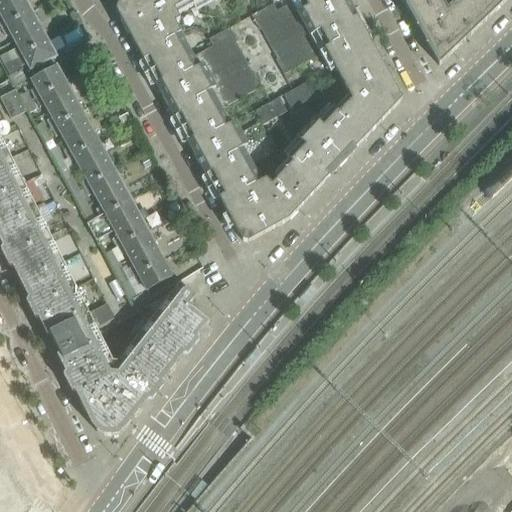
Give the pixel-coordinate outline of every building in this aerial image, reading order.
[(0,29),(1,31),(32,15),(23,0),(22,0),(0,11),(0,19),(1,22),(0,22),(0,29)] [(0,0),(0,11),(22,0),(0,0)] [(179,22),(177,17),(193,8),(188,0),(130,0),(117,7),(116,13),(149,73),(188,52),(179,37),(175,25),(179,22)] [(188,0),(193,8),(207,0),(212,0),(214,3),(219,0),(188,0)] [(368,30),(362,19),(357,10),(353,12),(346,0),(295,0),(297,2),(277,13),(273,7),(252,18),(259,32),(278,62),(276,63),(284,77),(325,55),(364,33),(364,32),(368,30)] [(400,0),(438,68),(509,0),(459,0),(447,12),(440,0),(400,0)] [(40,30),(32,15),(1,31),(5,38),(9,36),(13,44),(40,30)] [(18,61),(49,45),(40,30),(13,44),(18,52),(14,54),(17,60),(18,61)] [(262,89),(256,77),(254,75),(253,76),(236,45),(238,44),(230,30),(209,42),(212,48),(192,59),(188,52),(149,73),(145,75),(156,95),(160,93),(170,112),(166,114),(178,135),(182,133),(220,111),(262,89)] [(402,101),(379,60),(364,33),(325,55),(352,102),(339,115),(365,140),(402,101)] [(30,74),(53,61),(56,59),(49,45),(18,61),(17,60),(10,64),(4,67),(10,78),(8,79),(10,82),(13,88),(26,81),(21,72),(22,71),(20,68),(25,65),(30,74)] [(10,64),(6,55),(0,58),(0,60),(4,67),(10,64)] [(34,101),(66,85),(57,69),(31,83),(35,91),(30,93),(34,101)] [(301,97),(311,91),(308,84),(297,90),(301,97)] [(47,114),(74,99),(66,85),(34,101),(39,110),(44,107),(47,114)] [(301,97),(297,90),(283,97),(292,111),(305,104),(301,97)] [(311,91),(301,97),(305,104),(310,101),(315,98),(311,91)] [(26,114),(15,93),(0,100),(11,121),(26,114)] [(31,103),(27,95),(19,99),(24,107),(31,103)] [(51,131),(82,114),(74,99),(47,114),(51,121),(47,123),(51,131)] [(283,107),(279,100),(265,108),(269,115),(283,107)] [(36,112),(31,103),(24,107),(29,117),(36,112)] [(283,107),(269,115),(273,122),(287,114),(283,107)] [(269,115),(265,108),(255,113),(259,120),(269,115)] [(320,189),(365,140),(339,115),(334,110),(320,125),(315,121),(297,140),(302,145),(287,161),(293,166),(320,189)] [(288,222),(320,189),(293,166),(273,187),(266,181),(261,185),(242,150),(247,148),(235,125),(230,128),(220,111),(182,133),(242,243),(247,245),(288,222)] [(64,143),(90,129),(82,114),(51,131),(56,140),(60,137),(64,143)] [(269,115),(259,120),(262,124),(264,128),(273,122),(269,115)] [(48,133),(43,124),(35,128),(40,137),(48,133)] [(67,160),(98,143),(90,129),(64,143),(67,150),(64,152),(60,146),(48,152),(56,167),(64,163),(67,160)] [(52,141),(48,133),(40,137),(44,146),(52,141)] [(94,327),(81,300),(0,138),(0,244),(47,338),(50,337),(60,356),(57,358),(92,427),(96,434),(103,438),(111,438),(119,437),(125,431),(148,402),(144,399),(157,381),(162,385),(184,357),(180,353),(193,336),(197,339),(209,325),(188,308),(192,303),(193,301),(193,298),(192,295),(189,293),(186,292),(183,293),(181,295),(176,291),(118,364),(113,363),(96,330),(108,324),(107,321),(94,327)] [(80,173),(107,158),(98,143),(67,160),(64,163),(56,167),(63,181),(76,174),(73,168),(76,167),(80,173)] [(71,196),(115,174),(107,158),(80,173),(84,180),(80,181),(76,174),(63,181),(71,196)] [(97,203),(123,188),(115,174),(71,196),(80,212),(88,208),(82,197),(86,195),(88,199),(93,196),(97,203)] [(171,195),(166,185),(158,189),(163,200),(171,195)] [(100,220),(132,203),(123,188),(97,203),(101,209),(96,212),(100,220)] [(112,233),(139,217),(132,203),(100,220),(97,222),(88,227),(93,236),(96,242),(112,233)] [(181,212),(176,204),(168,208),(173,217),(181,212)] [(97,222),(88,208),(80,212),(88,227),(97,222)] [(116,249),(148,232),(139,217),(112,233),(116,240),(113,243),(116,249)] [(129,263),(156,248),(148,232),(116,249),(104,256),(112,272),(120,267),(119,265),(124,262),(122,258),(125,256),(129,263)] [(120,286),(164,262),(156,248),(129,263),(133,269),(124,273),(120,267),(112,272),(120,286)] [(145,293),(173,277),(164,262),(120,286),(134,311),(141,307),(135,297),(137,296),(134,290),(141,285),(145,293)] [(472,479),(445,511),(511,511),(511,496),(505,506),(472,479)]
